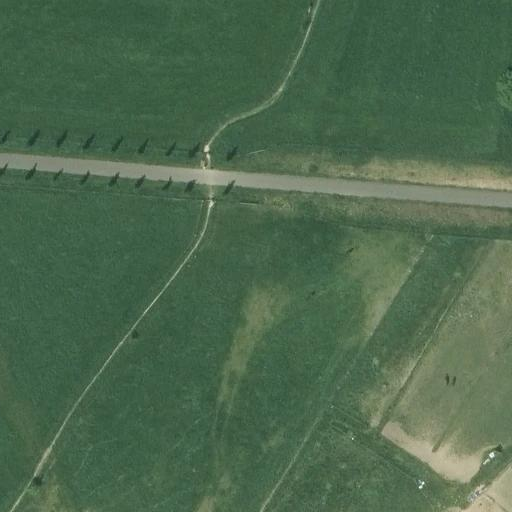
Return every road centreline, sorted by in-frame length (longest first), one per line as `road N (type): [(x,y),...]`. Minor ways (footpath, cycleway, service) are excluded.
road 1 (track): [(511,201),(0,163)]
road 2 (track): [(10,511),(79,398),(199,240),(208,176)]
